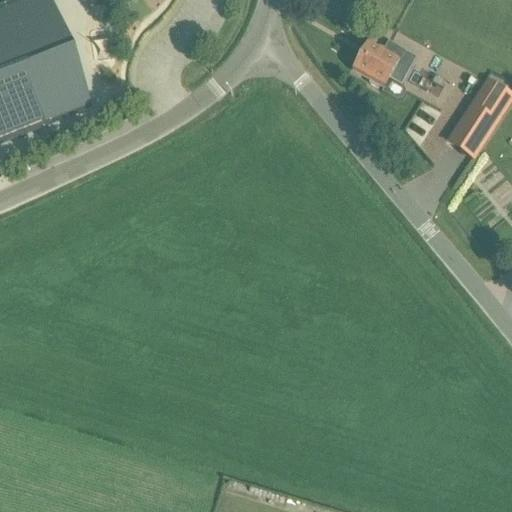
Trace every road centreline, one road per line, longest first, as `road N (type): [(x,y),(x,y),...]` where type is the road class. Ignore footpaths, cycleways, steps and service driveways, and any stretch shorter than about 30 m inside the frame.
road 1 (unclassified): [(511,343),(306,87),(256,42)]
road 2 (unclassified): [(0,200),(143,135),(227,83),(256,42)]
